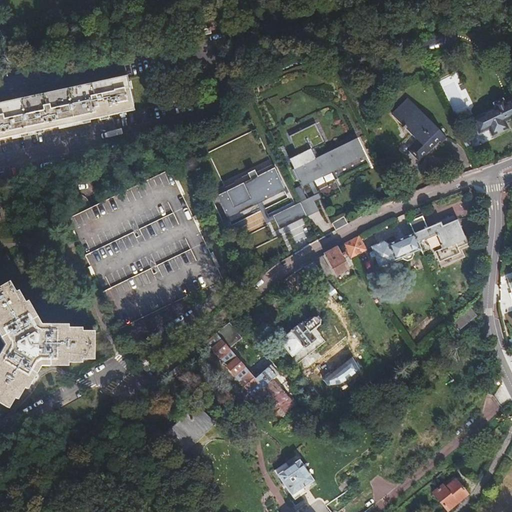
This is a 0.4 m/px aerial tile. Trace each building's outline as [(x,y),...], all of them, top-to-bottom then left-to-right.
[(434,39),(421,42),(425,53),(437,49),(434,39)] [(4,102),(0,102),(0,138),(11,137),(134,109),(126,75),(4,102)] [(454,120),(469,115),(458,75),(442,79),(454,120)] [(463,135),(465,141),(466,140),(489,130),(492,135),(507,128),(504,122),(511,118),(511,101),(503,106),(501,102),(492,106),(495,110),(471,121),(475,130),(463,135)] [(406,106),(391,120),(416,145),(407,155),(419,166),(440,147),(441,149),(446,144),(406,106)] [(313,126),(287,139),(297,158),(306,154),(310,163),(291,173),(299,190),(365,158),(357,140),(315,161),(311,152),(323,146),(313,126)] [(462,142),(466,150),(470,149),(466,140),(465,141),(462,142)] [(226,221),(256,205),(261,203),(284,191),(272,167),(226,189),(223,185),(217,188),(220,196),(215,198),(226,221)] [(169,168),(104,200),(98,203),(66,218),(119,329),(158,311),(206,287),(221,280),(169,168)] [(261,203),(256,205),(270,234),(287,226),(280,212),(268,217),(261,203)] [(287,226),(305,217),(298,204),(280,212),(287,226)] [(453,215),(448,217),(450,223),(458,220),(457,218),(453,215)] [(425,216),(411,221),(415,233),(418,242),(436,235),(437,236),(439,236),(443,244),(441,245),(443,248),(436,251),(440,262),(462,253),(460,247),(469,244),(459,219),(458,220),(450,223),(448,217),(440,220),(441,223),(430,227),(425,216)] [(335,230),(347,224),(343,217),(331,222),(335,230)] [(413,253),(421,250),(418,242),(415,233),(388,244),(385,241),(373,246),(374,248),(371,249),(373,252),(372,252),(374,257),(377,255),(382,265),(403,257),(404,259),(408,261),(413,259),(414,255),(413,253)] [(349,249),(353,257),(367,249),(359,236),(356,238),(346,244),(349,249)] [(331,252),(325,255),(337,276),(349,269),(348,267),(352,265),(352,264),(355,262),(353,257),(349,249),(345,251),(342,245),(331,252)] [(462,253),(440,262),(442,267),(464,258),(462,253)] [(314,262),(322,277),(331,272),(323,256),(314,262)] [(314,262),(305,267),(313,282),(322,277),(314,262)] [(7,284),(0,288),(0,342),(3,348),(0,352),(0,404),(6,409),(13,399),(16,400),(23,389),(26,390),(39,369),(51,368),(64,368),(65,365),(78,365),(78,362),(90,361),(90,334),(79,334),(78,330),(65,330),(65,328),(39,327),(26,304),(23,305),(16,294),(14,296),(7,284)] [(243,331),(235,320),(230,324),(238,335),(243,331)] [(301,325),(277,342),(289,358),(317,337),(313,331),(315,329),(317,327),(318,325),(314,320),(312,320),(309,322),(309,325),(309,326),(304,330),(301,325)] [(309,325),(304,320),(300,323),(301,325),(304,330),(309,326),(309,325)] [(230,324),(218,334),(231,352),(244,342),(238,335),(230,324)] [(218,334),(207,342),(266,418),(275,411),(260,391),(261,391),(254,382),(231,352),(218,334)] [(260,391),(275,411),(281,419),(292,410),(271,383),(277,379),(270,369),(254,382),(261,391),(260,391)] [(131,385),(131,384),(124,377),(118,382),(125,390),(128,387),(131,385)] [(192,404),(162,437),(181,454),(211,421),(192,404)] [(494,430),(487,436),(490,441),(498,435),(494,430)] [(282,463),(270,471),(291,500),(300,493),(297,489),(309,480),(294,460),(285,467),(282,463)] [(445,486),(434,496),(449,511),(450,511),(468,495),(458,485),(451,492),(445,486)] [(328,511),(321,502),(308,511),(328,511)]
